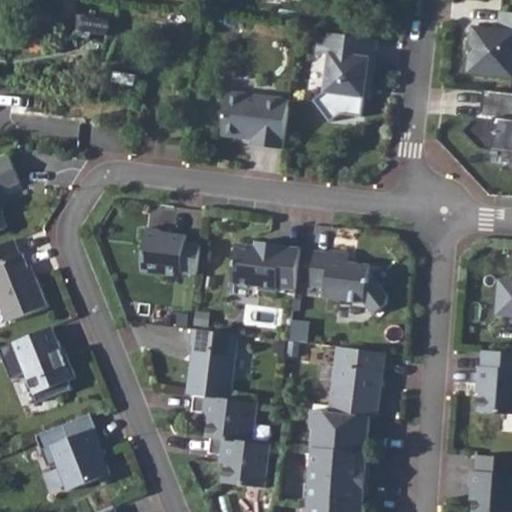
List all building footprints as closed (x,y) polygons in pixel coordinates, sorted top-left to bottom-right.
[(12,8),(1,6),(0,11),(0,27),(9,28),(12,8)] [(511,12),(501,11),(500,28),(475,26),(470,72),(511,77),(511,12)] [(359,37),(323,32),(319,53),(332,55),(328,91),(315,101),(332,122),(342,114),(363,117),(366,96),(371,58),(356,56),(359,37)] [(378,39),(359,37),(356,56),(371,58),(366,96),(371,97),(378,39)] [(511,92),(485,90),(482,112),(463,131),(481,149),(511,152),(511,92)] [(228,92),(223,135),(254,139),(253,145),(285,149),(290,100),(228,92)] [(187,141),(169,139),(168,150),(186,152),(187,141)] [(10,157),(0,160),(0,230),(8,227),(2,211),(0,211),(0,191),(21,184),(10,157)] [(198,275),(201,243),(186,242),(187,236),(163,232),(160,230),(148,228),(142,272),(175,276),(176,272),(198,275)] [(21,254),(15,240),(0,246),(0,301),(8,322),(48,306),(37,277),(34,278),(30,268),(23,253),(21,254)] [(257,246),(237,244),(233,283),(261,287),(261,289),(278,291),(279,288),(297,290),(302,249),(284,247),(284,244),(266,242),(266,247),(257,246)] [(388,295),(376,280),(369,279),(370,265),(349,262),(350,253),(332,251),(332,253),(316,251),(312,286),(328,288),(327,298),(341,300),(366,303),(374,314),(387,304),(388,295)] [(511,280),(500,280),(498,315),(511,315),(511,280)] [(54,327),(0,348),(12,380),(27,374),(39,403),(73,389),(70,380),(77,377),(68,354),(65,355),(54,327)] [(240,335),(193,329),(191,345),(194,345),(196,346),(194,362),(191,362),(187,394),(195,395),(231,399),(240,335)] [(377,417),(385,353),(341,347),(332,412),(371,416),(377,417)] [(511,352),(483,350),(482,367),(479,366),(478,384),(481,384),(479,412),(511,414),(511,352)] [(231,399),(195,395),(193,412),(211,414),(209,438),(212,438),(210,454),(228,456),(225,482),(266,488),(271,444),(253,442),(258,403),(231,399)] [(369,432),(371,416),(332,412),(314,410),(309,448),(313,449),(307,501),(305,501),(303,511),(351,511),(353,504),(350,504),(350,499),(354,494),(361,495),(364,496),(368,466),(358,465),(362,432),(369,432)] [(96,429),(52,447),(69,491),(111,474),(100,446),(103,445),(96,429)] [(511,511),(511,457),(479,455),(478,471),(472,471),(471,487),(476,487),(474,511),(511,511)] [(264,502),(265,488),(246,486),(245,500),(264,502)]
